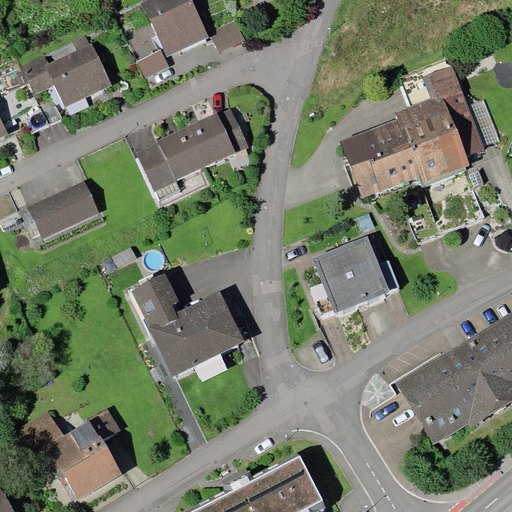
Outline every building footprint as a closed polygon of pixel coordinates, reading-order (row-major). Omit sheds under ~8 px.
[(167,57),(209,37),(191,0),(146,0),(142,2),(167,57)] [(211,33),(220,53),(245,40),(236,21),(211,33)] [(73,41),(78,49),(90,43),(85,35),(73,41)] [(91,43),(90,43),(78,49),(49,63),(44,54),(21,66),(35,95),(55,85),(66,107),(112,85),(91,43)] [(169,67),(161,49),(137,60),(145,78),(169,67)] [(452,67),(424,76),(432,98),(396,111),(399,119),(341,140),(363,198),(419,178),(423,186),(467,169),(465,167),(470,165),(467,156),(484,149),(483,147),(468,106),(452,67)] [(52,98),(39,105),(50,126),(63,120),(52,98)] [(499,141),(484,100),(468,106),(483,147),(499,141)] [(231,110),(219,115),(236,153),(248,148),(231,110)] [(218,113),(187,127),(206,166),(236,153),(219,115),(218,113)] [(187,127),(158,141),(159,143),(177,181),(206,166),(187,127)] [(177,181),(159,143),(137,154),(155,191),(177,181)] [(28,208),(43,240),(100,213),(85,181),(28,208)] [(313,257),(336,313),(390,291),(379,265),(368,235),(313,257)] [(390,261),(379,265),(390,291),(400,287),(390,261)] [(132,291),(145,318),(172,304),(179,301),(165,274),(132,291)] [(220,291),(176,312),(172,304),(145,318),(144,318),(172,376),(245,342),(220,291)] [(511,320),(403,388),(441,448),(475,427),(477,431),(511,409),(511,320)] [(87,419),(88,422),(90,421),(99,436),(101,435),(103,440),(121,430),(107,407),(87,419)] [(49,412),(9,435),(24,462),(42,452),(59,481),(66,476),(79,499),(123,474),(103,440),(101,435),(99,436),(90,421),(88,422),(63,437),(49,412)] [(227,490),(183,511),(318,511),(327,508),(298,452),(252,476),(250,471),(248,472),(224,484),(227,490)] [(224,484),(248,472),(246,468),(222,481),(224,484)] [(0,511),(13,511),(0,488),(0,511)]
